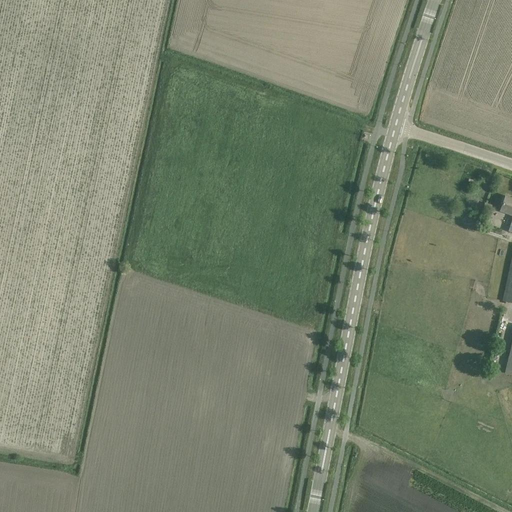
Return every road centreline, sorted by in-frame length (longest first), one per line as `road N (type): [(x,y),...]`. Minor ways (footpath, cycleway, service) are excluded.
road 1 (tertiary): [(312,511),(393,126)]
road 2 (tertiary): [(393,126),(433,0)]
road 3 (unclassified): [(511,166),(393,126)]
